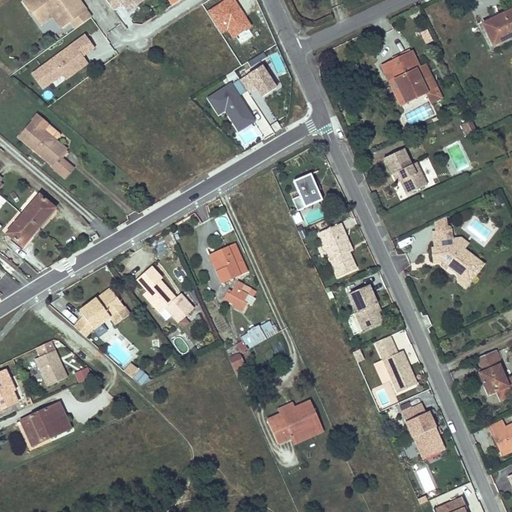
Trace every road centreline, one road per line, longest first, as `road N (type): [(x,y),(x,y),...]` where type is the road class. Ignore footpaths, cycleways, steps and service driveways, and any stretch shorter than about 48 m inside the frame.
road 1 (residential): [(322,120),(494,511)]
road 2 (residential): [(0,310),(322,120)]
road 3 (unknown): [(0,154),(112,243)]
